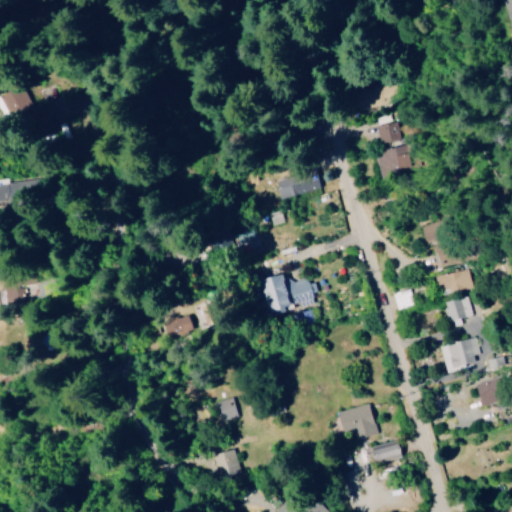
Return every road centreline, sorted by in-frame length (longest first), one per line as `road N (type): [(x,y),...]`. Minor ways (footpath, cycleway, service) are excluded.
road 1 (residential): [(425,444),(300,437),(190,453),(146,438),(119,412),(114,399),(141,318),(133,255),(131,0)]
road 2 (residential): [(438,511),(409,379),(299,0)]
road 3 (residential): [(133,255),(169,255),(241,229),(260,258),(279,262),(344,246),(361,231)]
